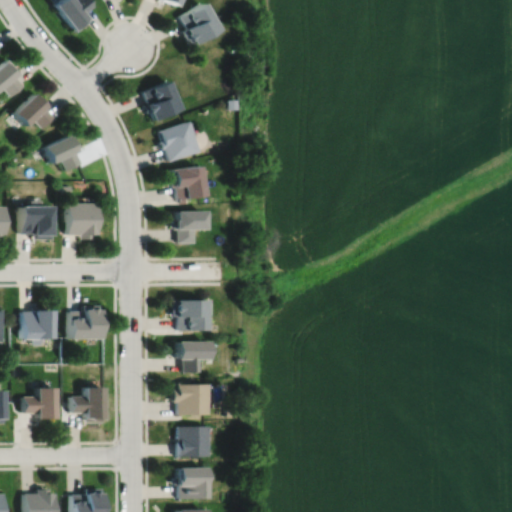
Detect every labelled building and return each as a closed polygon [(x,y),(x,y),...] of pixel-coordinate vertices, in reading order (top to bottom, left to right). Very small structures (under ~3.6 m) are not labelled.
[(48,0),(47,1),(67,27),(68,26),(70,29),(83,19),(80,15),(81,14),(78,11),(88,3),(85,0),(48,0)] [(195,0),(172,13),(180,25),(175,28),(184,43),(213,26),(197,0),(195,0)] [(0,58),(0,85),(7,94),(20,83),(12,73),(15,70),(16,69),(5,56),(3,58),(2,57),(0,58)] [(137,88),(142,100),(139,101),(140,102),(138,103),(142,111),(144,110),(148,118),(175,106),(163,78),(137,88)] [(9,110),(22,124),(29,116),(38,125),(50,114),(42,105),(44,103),(43,102),(44,101),(39,96),(38,97),(31,90),(9,110)] [(224,97),(224,107),(234,107),(234,97),(224,97)] [(153,128),(156,139),(153,140),(155,147),(159,146),(163,158),(193,148),(183,118),(153,128)] [(39,145),(47,161),(57,156),(63,168),(78,160),(72,149),(75,148),(67,132),(39,145)] [(164,166),(166,176),(163,177),(165,185),(168,184),(170,197),(198,193),(193,163),(175,165),(175,164),(164,166)] [(62,201),(62,232),(76,232),(76,236),(88,236),(88,232),(94,232),(94,201),(62,201)] [(14,204),(15,232),(28,232),(28,237),(47,237),(47,232),(48,232),(48,204),(14,204)] [(169,208),(169,218),(166,218),(166,227),(171,227),(171,241),(187,240),(187,226),(198,226),(198,208),(169,208)] [(166,298),(166,315),(171,315),(171,329),(199,328),(199,298),(166,298)] [(66,309),(66,337),(99,337),(99,308),(97,308),(97,304),(80,304),(81,309),(66,309)] [(18,309),(18,337),(29,337),(29,343),(38,343),(38,337),(51,337),(51,308),(32,308),(32,309),(18,309)] [(170,340),(170,358),(175,358),(175,370),(192,370),(192,358),(201,358),(201,340),(170,340)] [(166,388),(166,401),(171,401),(171,413),(202,413),(202,382),(171,382),(171,388),(166,388)] [(67,394),(67,411),(82,411),(82,421),(98,421),(98,419),(100,419),(100,385),(80,385),(80,394),(67,394)] [(19,395),(19,412),(34,411),(34,417),(52,417),(52,386),(33,386),(33,395),(19,395)] [(224,407),(224,415),(233,415),(233,407),(224,407)] [(171,424),(171,455),(203,455),(202,424),(171,424)] [(171,466),(171,477),(168,477),(168,484),(170,484),(170,485),(173,485),(172,498),(200,498),(200,466),(171,466)] [(67,493),(66,511),(99,511),(100,493),(98,493),(98,488),(81,487),(81,493),(67,493)] [(20,492),(20,511),(51,511),(51,492),(46,492),(46,488),(33,488),(33,492),(20,492)]
